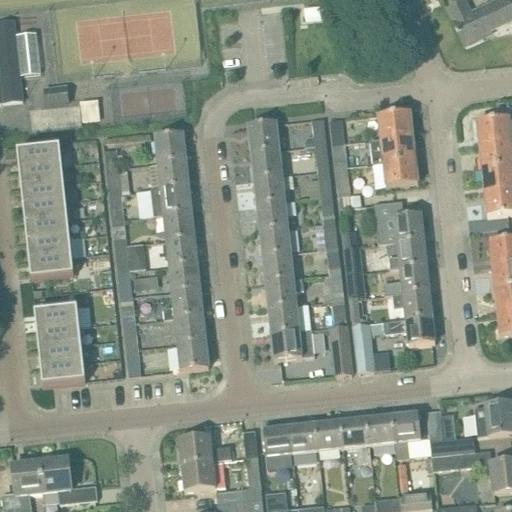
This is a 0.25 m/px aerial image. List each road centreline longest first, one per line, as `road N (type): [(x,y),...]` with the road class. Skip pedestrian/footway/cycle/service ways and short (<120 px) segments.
road 1 (residential): [(243,406),(212,139),(218,116),(256,98),(435,91)]
road 2 (residential): [(469,382),(435,91)]
road 3 (residential): [(243,406),(469,382)]
road 4 (residential): [(18,430),(0,262)]
